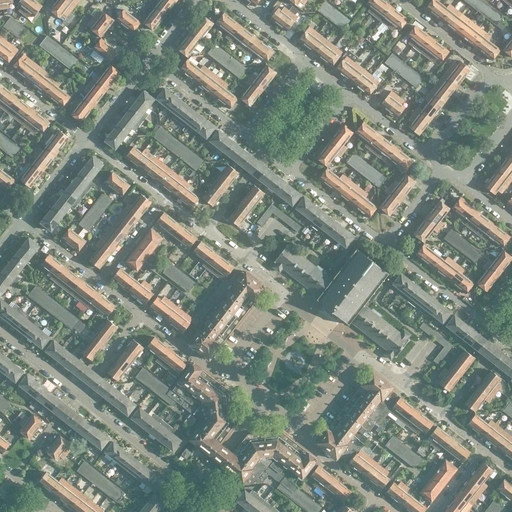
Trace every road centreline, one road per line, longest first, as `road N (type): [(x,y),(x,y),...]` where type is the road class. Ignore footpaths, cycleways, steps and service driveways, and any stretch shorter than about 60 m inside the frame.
road 1 (residential): [(224,371),(282,292),(207,232)]
road 2 (residential): [(194,485),(77,396)]
road 3 (residential): [(386,246),(289,173)]
road 4 (residential): [(481,320),(386,246)]
